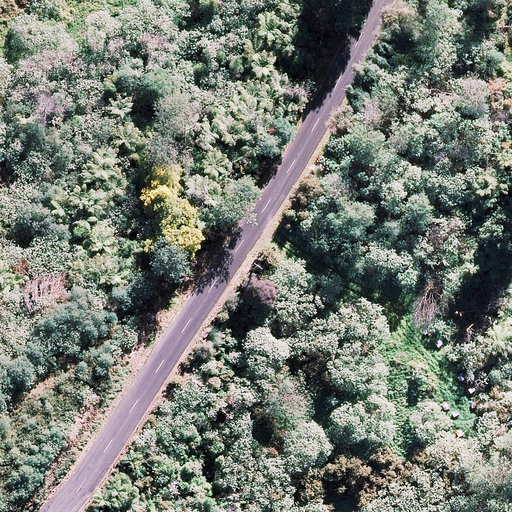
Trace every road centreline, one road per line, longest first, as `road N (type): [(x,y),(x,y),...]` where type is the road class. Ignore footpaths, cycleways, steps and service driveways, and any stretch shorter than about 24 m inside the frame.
road 1 (unclassified): [(64,511),(340,92),(378,0)]
road 2 (track): [(231,266),(0,424)]
